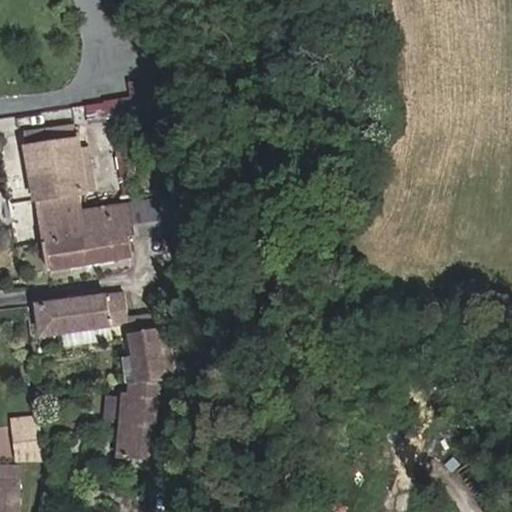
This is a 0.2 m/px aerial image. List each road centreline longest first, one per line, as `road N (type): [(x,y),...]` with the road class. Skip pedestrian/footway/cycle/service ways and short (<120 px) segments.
road 1 (unknown): [(0,300),(128,281),(153,240)]
road 2 (unknown): [(0,109),(72,98),(91,58),(82,0)]
